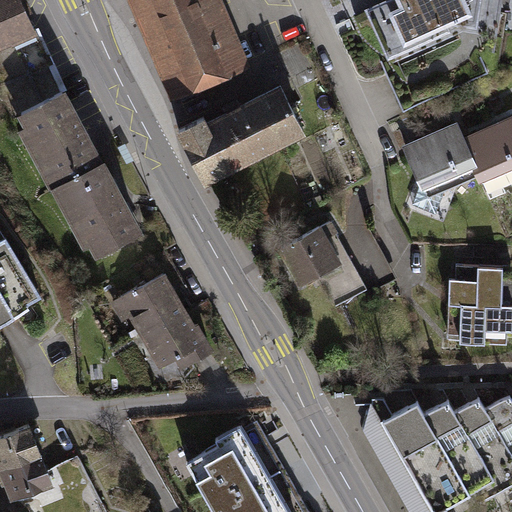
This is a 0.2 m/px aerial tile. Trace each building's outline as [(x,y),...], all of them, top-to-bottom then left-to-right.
[(0,0),(0,49),(36,33),(20,0),(0,0)] [(223,0),(130,0),(175,100),(253,66),(223,0)] [(381,0),(365,7),(388,58),(461,26),(499,33),(502,0),(381,0)] [(64,87),(36,33),(0,49),(0,93),(11,116),(16,113),(64,87)] [(207,116),(178,130),(207,187),(310,134),(284,83),(209,121),(207,116)] [(64,87),(16,113),(22,125),(17,128),(49,189),(103,160),(64,87)] [(458,119),(402,145),(420,184),(413,205),(436,213),(444,192),(478,178),(480,181),(482,180),(490,199),(507,193),(503,185),(511,180),(511,114),(466,136),(458,119)] [(141,231),(103,160),(49,189),(82,248),(89,244),(95,255),(141,231)] [(332,219),(278,247),(298,286),(321,274),(336,303),(367,287),(332,219)] [(0,240),(0,322),(28,306),(27,304),(41,296),(6,237),(0,240)] [(504,266),(456,264),(456,278),(450,277),(447,334),(460,335),(459,342),(508,344),(509,337),(511,336),(511,272),(504,272),(504,266)] [(165,270),(110,302),(122,321),(129,317),(159,368),(175,359),(181,369),(214,350),(198,321),(195,323),(165,270)] [(418,401),(382,422),(432,511),(437,511),(491,482),(504,505),(511,500),(511,397),(510,394),(486,407),(480,397),(456,411),(449,400),(425,413),(418,401)] [(218,443),(186,461),(213,511),(291,511),(242,422),(215,438),(218,443)] [(29,425),(0,434),(0,469),(40,454),(29,425)] [(40,454),(0,469),(0,475),(10,501),(52,484),(40,454)]
